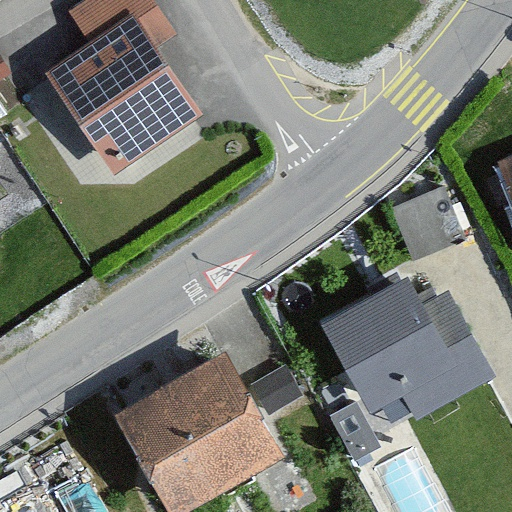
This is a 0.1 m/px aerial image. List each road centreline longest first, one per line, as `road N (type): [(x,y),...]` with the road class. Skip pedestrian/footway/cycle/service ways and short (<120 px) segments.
road 1 (tertiary): [(330,180),(0,401)]
road 2 (tertiary): [(497,0),(417,101),(330,180)]
road 3 (residential): [(212,0),(330,180)]
